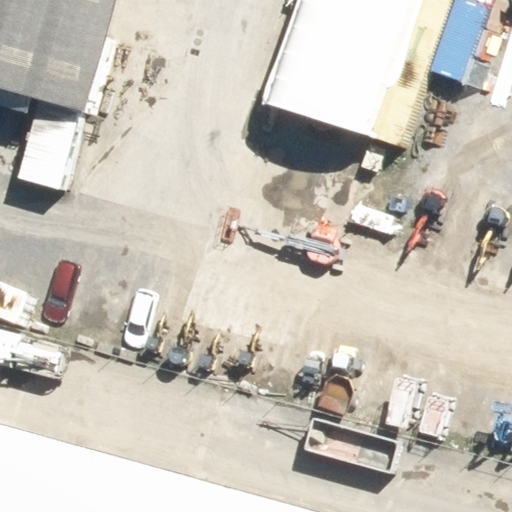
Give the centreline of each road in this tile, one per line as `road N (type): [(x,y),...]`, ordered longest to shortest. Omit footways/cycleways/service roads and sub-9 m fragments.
road 1 (unknown): [(511,510),(0,352)]
road 2 (unknown): [(224,0),(166,180)]
